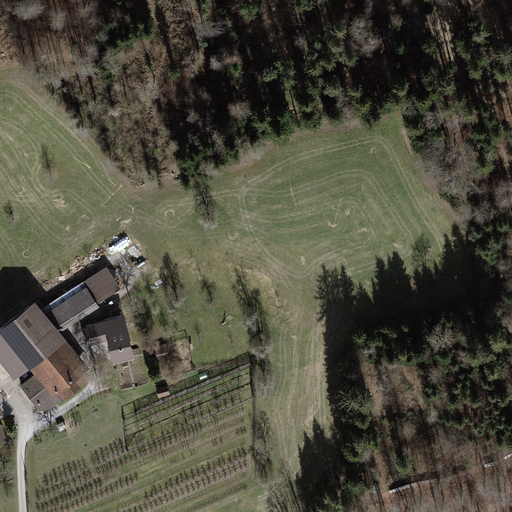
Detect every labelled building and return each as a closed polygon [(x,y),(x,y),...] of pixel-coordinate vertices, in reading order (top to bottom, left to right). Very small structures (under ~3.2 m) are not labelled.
[(104,267),(83,282),(97,301),(118,286),(104,267)] [(83,282),(42,311),(56,330),(97,301),(83,282)] [(38,305),(0,331),(0,360),(13,378),(31,365),(37,373),(24,383),(42,409),(89,376),(56,330),(42,311),(38,305)] [(121,316),(89,324),(93,341),(110,336),(115,360),(131,356),(121,316)] [(168,341),(158,344),(160,353),(171,350),(168,341)] [(167,384),(156,387),(159,397),(170,394),(167,384)]
